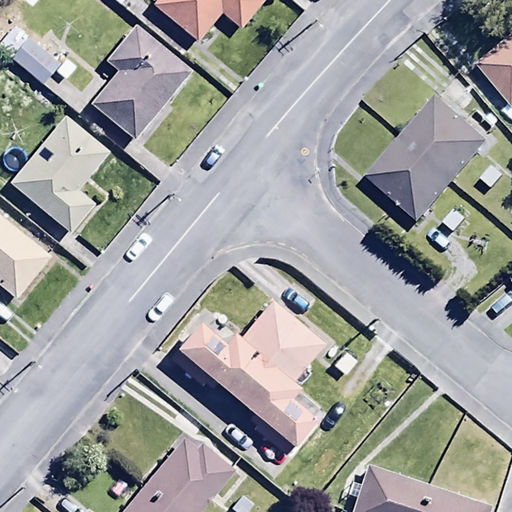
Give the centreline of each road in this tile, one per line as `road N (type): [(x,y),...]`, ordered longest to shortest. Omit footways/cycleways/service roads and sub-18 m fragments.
road 1 (residential): [(233,174),(0,455)]
road 2 (residential): [(511,391),(233,174)]
road 3 (residential): [(388,0),(233,174)]
